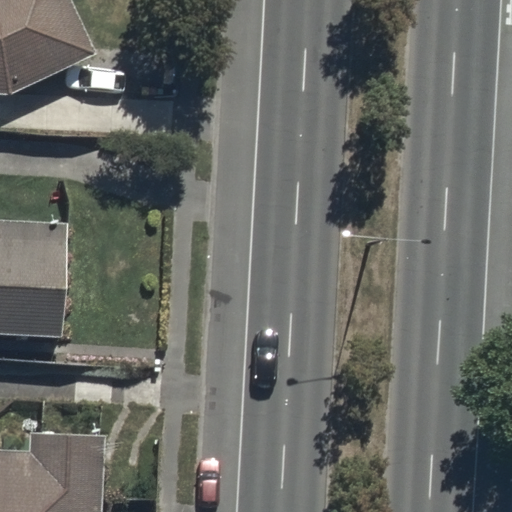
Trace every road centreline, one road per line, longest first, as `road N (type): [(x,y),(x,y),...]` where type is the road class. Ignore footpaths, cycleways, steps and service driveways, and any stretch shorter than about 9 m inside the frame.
road 1 (secondary): [(459,0),(432,511)]
road 2 (secondary): [(281,511),(308,0)]
